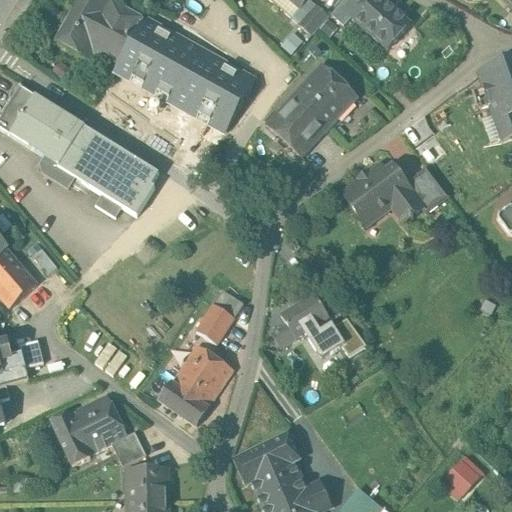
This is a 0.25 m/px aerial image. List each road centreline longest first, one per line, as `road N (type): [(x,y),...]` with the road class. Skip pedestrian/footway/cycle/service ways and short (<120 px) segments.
road 1 (residential): [(260,228),(0,47)]
road 2 (residential): [(260,228),(502,45)]
road 3 (residential): [(222,464),(251,349),(260,228)]
road 4 (residential): [(222,464),(37,328)]
